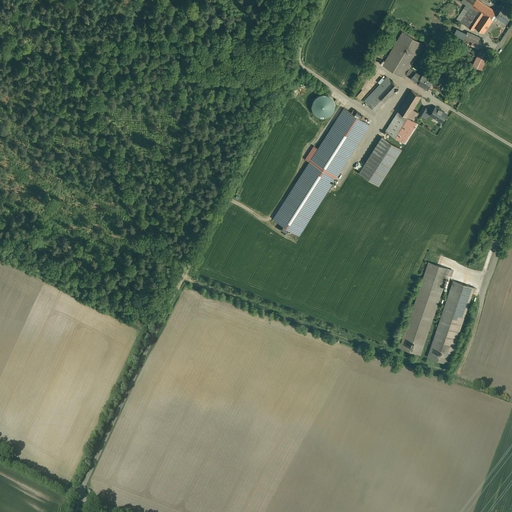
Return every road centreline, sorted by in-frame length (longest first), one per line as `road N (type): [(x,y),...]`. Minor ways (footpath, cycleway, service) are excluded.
road 1 (unclassified): [(317,0),(124,386),(79,497)]
road 2 (track): [(0,3),(53,32),(240,34),(269,0)]
